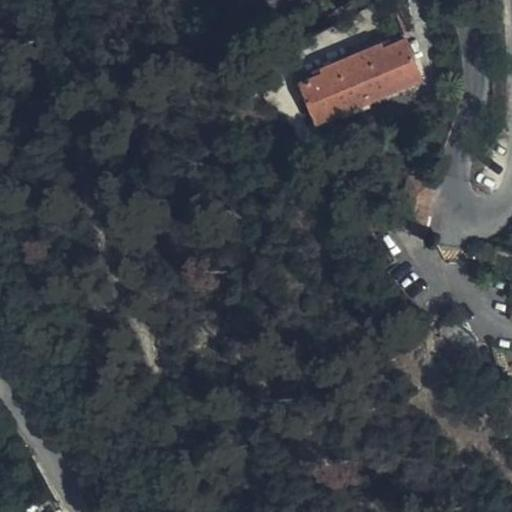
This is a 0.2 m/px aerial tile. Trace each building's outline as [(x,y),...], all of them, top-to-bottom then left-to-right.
[(422,80),(407,39),(383,48),(381,44),(322,67),(324,71),(300,81),(317,122),(422,80)] [(438,180),(410,175),(407,191),(434,196),(438,180)] [(432,206),(434,196),(407,191),(404,201),(417,204),(432,206)] [(417,204),(404,201),(399,228),(413,231),(417,204)] [(427,233),(432,206),(417,204),(413,231),(427,233)] [(21,511),(13,502),(0,511),(21,511)]
